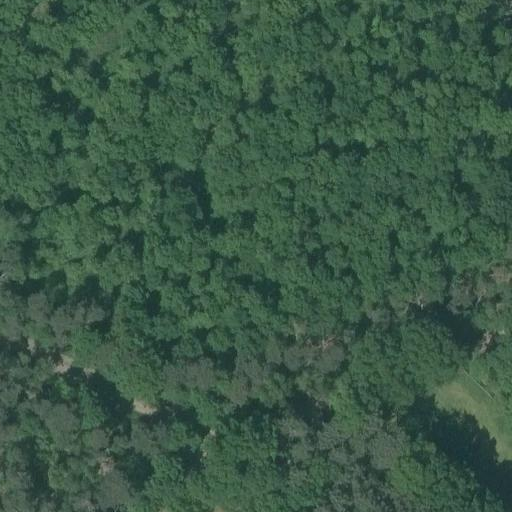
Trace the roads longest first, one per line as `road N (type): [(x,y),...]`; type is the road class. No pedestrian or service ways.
road 1 (track): [(511,325),(232,449)]
road 2 (track): [(232,449),(203,424),(0,332)]
